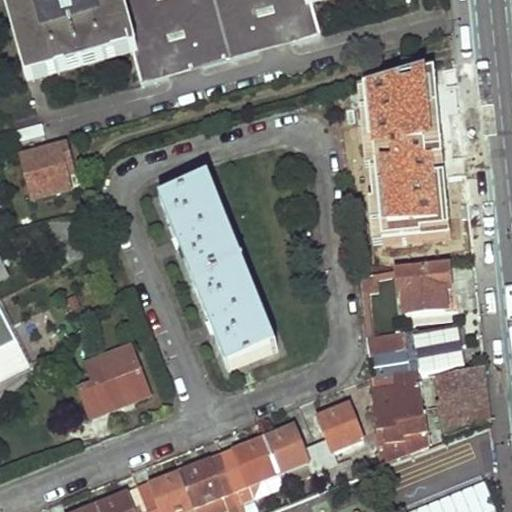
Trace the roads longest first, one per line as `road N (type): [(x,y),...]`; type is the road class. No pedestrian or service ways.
road 1 (residential): [(212,422),(126,207),(146,168),(279,131),(325,146),(347,335),(330,374)]
road 2 (residential): [(212,422),(0,507)]
road 3 (tertiary): [(511,219),(489,0)]
road 4 (residential): [(330,374),(212,422)]
